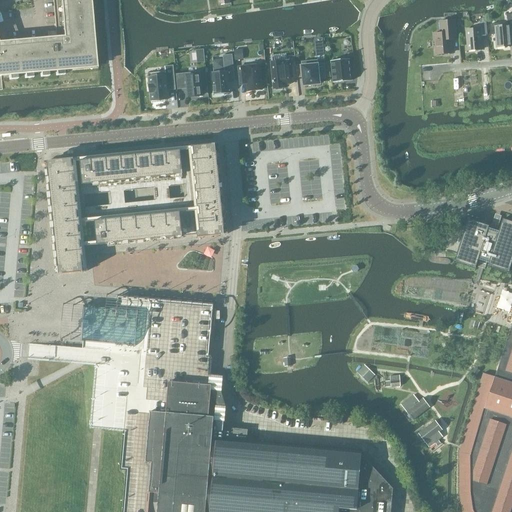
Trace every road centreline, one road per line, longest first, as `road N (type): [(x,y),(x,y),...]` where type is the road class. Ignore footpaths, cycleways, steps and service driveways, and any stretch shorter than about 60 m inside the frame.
road 1 (tertiary): [(0,147),(353,118)]
road 2 (tertiary): [(353,118),(368,191),(384,208),(438,208),(511,188)]
road 3 (residential): [(382,0),(367,35),(369,93),(353,118)]
